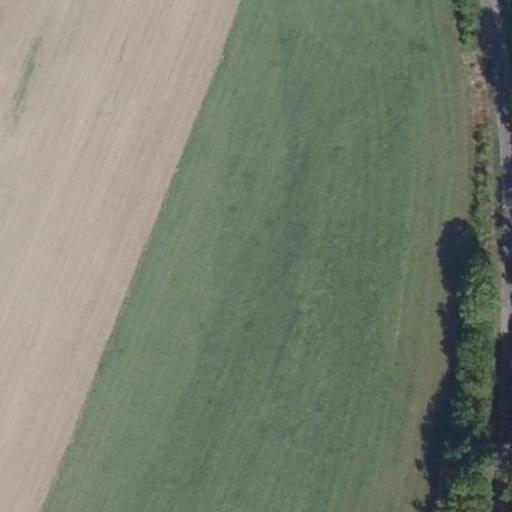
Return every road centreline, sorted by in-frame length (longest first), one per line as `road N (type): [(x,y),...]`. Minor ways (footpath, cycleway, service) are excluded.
road 1 (unclassified): [(511,215),(502,55),(487,0)]
road 2 (unclassified): [(505,511),(511,353)]
